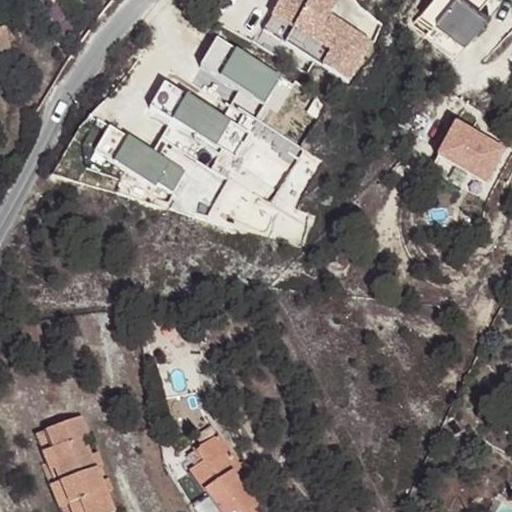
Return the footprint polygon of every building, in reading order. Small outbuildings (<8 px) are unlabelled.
[(340,24),(299,0),(295,0),(274,35),(333,70),(325,84),(354,101),(376,65),(331,39),(340,24)] [(496,4),(490,0),(442,0),(429,18),(475,52),(495,25),(485,18),(496,4)] [(292,85),(215,38),(197,67),(237,92),(231,105),(253,119),(263,103),(277,111),(292,85)] [(233,153),(253,119),(231,105),(226,114),(170,81),(154,109),(233,153)] [(186,169),(110,125),(93,153),(155,189),(159,185),(172,193),(186,169)] [(511,161),(461,136),(444,169),(496,195),(511,161)] [(77,419),(52,428),(31,437),(42,463),(50,482),(45,485),(55,511),(109,511),(102,493),(98,483),(92,470),(87,456),(80,439),(85,438),(77,419)] [(220,435),(201,447),(191,470),(219,511),(236,511),(238,511),(237,511),(260,511),(248,493),(260,484),(246,463),(242,467),(220,435)] [(93,454),(87,456),(92,470),(99,467),(93,454)] [(98,483),(102,493),(109,490),(104,480),(98,483)] [(278,511),(260,484),(248,493),(260,511),(278,511)]
